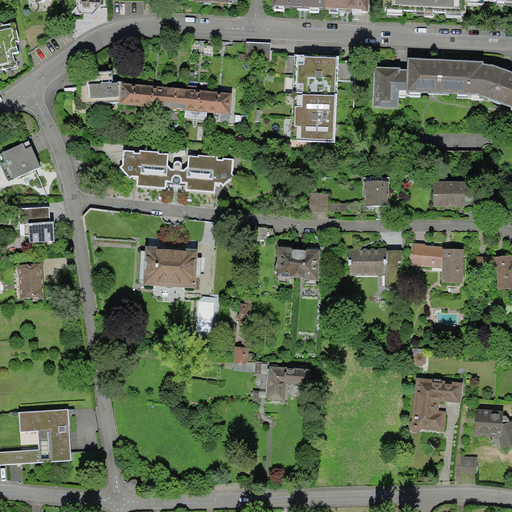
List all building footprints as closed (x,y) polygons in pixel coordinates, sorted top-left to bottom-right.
[(27,0),(30,8),(54,0),(27,0)] [(100,0),(76,0),(77,5),(82,13),(93,13),(101,2),(100,0)] [(270,0),(270,11),(282,12),(283,8),(308,9),(308,14),(316,14),(316,10),(326,10),(326,16),(336,16),(336,10),(350,11),(349,16),(360,17),(359,14),(366,14),(366,0),(270,0)] [(511,0),(382,0),(382,13),(463,17),(464,4),(511,6),(511,0)] [(143,2),(113,1),(112,22),(121,19),(132,16),(143,16),(143,2)] [(0,71),(14,68),(11,56),(19,54),(17,46),(19,44),(14,25),(1,28),(0,27),(0,71)] [(276,41),(247,39),(246,56),(275,58),(276,41)] [(342,56),(288,54),(282,139),(337,142),(342,56)] [(372,73),(371,109),(397,111),(398,98),(420,100),(421,95),(455,95),(456,101),(477,101),(478,98),(509,108),(508,114),(511,115),(511,75),(491,68),(480,66),(480,63),(405,60),(406,70),(377,68),(372,73)] [(84,88),(79,88),(79,105),(118,101),(119,105),(220,116),(220,122),(229,122),(230,97),(191,92),(191,89),(165,87),(164,89),(117,83),(112,84),(110,72),(95,74),(95,79),(84,80),(84,88)] [(28,142),(0,153),(0,157),(2,162),(0,163),(0,165),(7,183),(39,169),(28,142)] [(168,155),(120,151),(119,168),(131,179),(137,177),(136,184),(166,188),(167,182),(171,183),(172,176),(181,177),(180,183),(185,184),(186,190),(215,192),(216,184),(223,186),(233,177),(234,159),(188,155),(187,168),(181,172),(181,161),(172,161),(172,170),(167,166),(168,155)] [(407,169),(398,187),(410,192),(419,174),(407,169)] [(364,181),(364,206),(387,206),(387,177),(368,177),(368,181),(364,181)] [(465,182),(430,183),(431,209),(466,209),(465,182)] [(352,212),(352,204),(328,204),(329,191),(309,191),(309,211),(352,212)] [(298,193),(289,193),(288,208),(307,210),(307,201),(297,202),(298,193)] [(49,206),(18,210),(20,226),(26,226),(29,244),(54,241),(49,206)] [(195,250),(143,247),(142,257),(138,257),(136,277),(140,278),(140,287),(194,290),(194,279),(199,279),(200,257),(194,257),(195,250)] [(463,249),(414,247),(414,269),(441,270),(440,287),(462,288),(463,249)] [(317,250),(277,248),(275,283),(288,284),(288,280),(304,281),(303,287),(315,287),(317,250)] [(401,251),(349,251),(349,274),(385,274),(385,297),(397,297),(397,263),(401,263),(401,251)] [(511,257),(492,259),(476,258),(475,276),(495,277),(496,291),(511,289),(511,257)] [(40,265),(18,267),(20,299),(42,298),(40,265)] [(252,300),(245,299),(244,303),(241,303),(238,325),(250,326),(253,304),(251,304),(252,300)] [(248,348),(235,347),(233,363),(247,364),(247,362),(248,353),(248,348)] [(422,350),(412,349),(411,357),(411,362),(414,366),(420,368),(426,364),(426,359),(421,355),(422,350)] [(310,369),(269,366),(269,369),(267,397),(267,400),(284,401),(286,383),(309,385),(310,369)] [(459,405),(461,384),(415,378),(410,421),(409,423),(408,428),(410,432),(413,434),(417,434),(421,430),(445,432),(447,412),(438,412),(439,403),(459,405)] [(69,409),(0,413),(0,464),(72,460),(69,409)] [(499,412),(475,412),(475,437),(497,437),(502,453),(511,448),(511,427),(510,423),(508,424),(507,419),(504,417),(501,416),(499,412)] [(477,458),(461,458),(461,474),(477,474),(477,458)]
